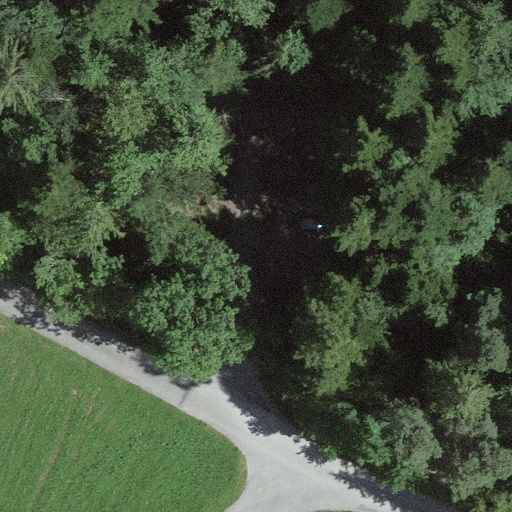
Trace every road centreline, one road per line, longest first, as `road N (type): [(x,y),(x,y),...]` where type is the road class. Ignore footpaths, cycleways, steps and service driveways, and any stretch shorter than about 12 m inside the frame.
road 1 (track): [(255,0),(221,406)]
road 2 (track): [(240,185),(511,36)]
